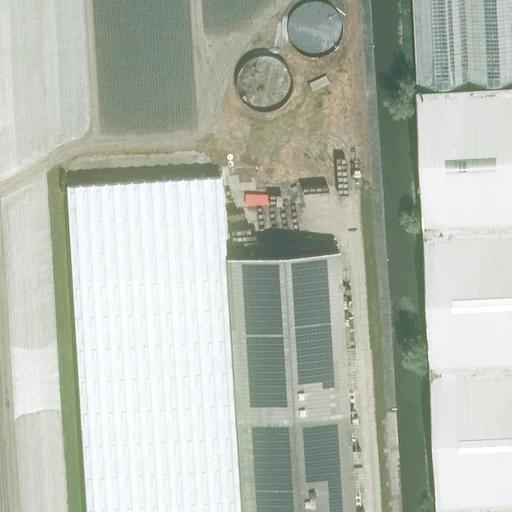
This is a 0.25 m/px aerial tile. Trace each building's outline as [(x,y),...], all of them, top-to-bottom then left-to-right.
[(332,37),(333,31),(333,26),(331,21),(329,16),(326,11),(321,6),(317,3),(310,1),(306,0),(297,0),(291,2),(285,5),(281,8),(277,13),(274,18),(272,24),(271,29),(271,35),(273,40),(275,47),(279,51),(282,55),(288,58),(295,61),(299,62),(305,62),(310,61),(317,58),(322,55),(326,50),(330,43),(332,37)] [(511,0),(414,0),(418,85),(418,87),(511,82),(511,0)] [(511,82),(418,87),(419,105),(420,105),(420,109),(419,109),(439,511),(511,507),(511,82)] [(242,511),(228,272),(227,257),(222,175),(66,185),(71,281),(85,511),(242,511)] [(227,257),(228,272),(242,511),(354,511),(338,250),(227,257)]
